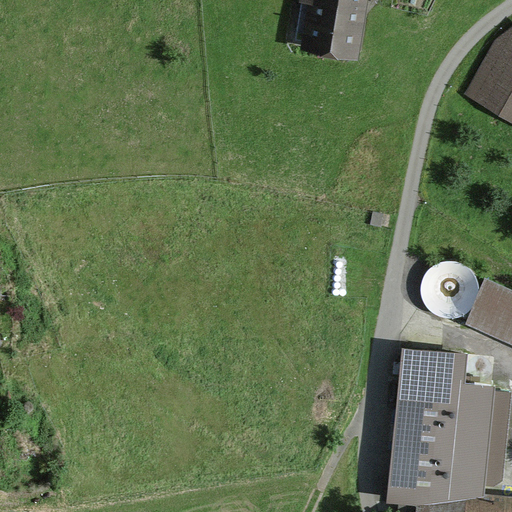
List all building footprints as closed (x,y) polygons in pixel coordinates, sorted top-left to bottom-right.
[(305,0),(298,47),(345,54),(353,0),(305,0)] [(511,24),(467,100),(511,126),(511,24)] [(511,281),(507,280),(490,322),(511,330),(511,281)] [(12,285),(0,289),(0,356),(31,347),(12,285)] [(511,438),(511,389),(428,383),(419,493),(456,496),(454,511),(511,511),(511,502),(479,499),(481,468),(510,470),(511,438)]
